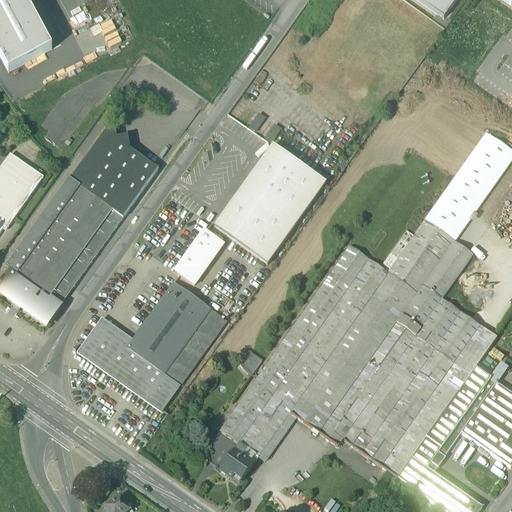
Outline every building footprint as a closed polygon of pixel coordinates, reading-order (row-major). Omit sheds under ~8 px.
[(23,0),(0,0),(0,60),(8,76),(52,53),(23,0)] [(414,0),(444,20),(458,0),(414,0)] [(259,116),(250,129),(256,133),(265,120),(259,116)] [(107,129),(69,181),(124,220),(159,171),(130,151),(128,136),(117,138),(116,127),(107,129)] [(275,127),(266,141),(272,145),(281,131),(275,127)] [(414,238),(388,275),(380,270),(364,258),(350,248),(228,422),(247,434),(239,446),(235,451),(254,465),(259,458),(269,443),(289,413),(295,418),(320,435),(423,288),(454,244),(511,161),(511,153),(505,149),(486,135),(414,238)] [(273,148),(214,229),(267,267),(326,185),(273,148)] [(10,157),(0,171),(0,235),(4,230),(7,231),(43,180),(10,157)] [(69,181),(5,270),(10,274),(60,309),(124,220),(69,181)] [(406,233),(380,270),(388,275),(414,238),(406,233)] [(223,247),(204,234),(175,274),(195,288),(223,247)] [(367,254),(353,244),(350,248),(364,258),(367,254)] [(454,244),(423,288),(442,302),(473,257),(454,244)] [(60,309),(10,274),(4,282),(3,281),(0,284),(0,286),(1,287),(0,288),(0,294),(16,306),(14,308),(18,311),(20,308),(47,328),(60,310),(60,309)] [(227,324),(174,286),(128,351),(99,330),(82,355),(162,413),(227,324)] [(423,288),(325,428),(344,441),(382,468),(443,381),(480,329),(442,302),(423,288)] [(480,329),(443,381),(459,393),(476,370),(497,340),(480,328),(480,329)] [(262,363),(249,354),(245,358),(239,362),(239,364),(252,378),(262,363)] [(491,380),(476,370),(459,393),(458,395),(473,405),(491,380)] [(473,405),(438,455),(444,459),(461,435),(461,434),(496,384),(491,380),(473,405)] [(459,393),(443,381),(382,468),(381,469),(398,481),(398,480),(412,460),(458,395),(459,393)] [(511,395),(496,384),(461,434),(461,435),(511,469),(511,468),(511,395)] [(458,395),(412,460),(428,470),(438,455),(473,405),(458,395)] [(289,413),(269,443),(276,447),(295,418),(289,413)] [(247,434),(228,422),(221,433),(239,446),(247,434)] [(344,441),(325,428),(320,435),(339,448),(344,441)] [(276,447),(269,443),(259,458),(265,462),(276,447)] [(234,451),(221,471),(241,486),(254,466),(254,465),(235,451),(234,451)] [(428,470),(412,460),(398,480),(443,511),(480,511),(483,509),(428,470)] [(132,504),(126,495),(121,498),(127,508),(132,504)] [(121,498),(105,509),(106,511),(129,511),(127,508),(121,498)]
